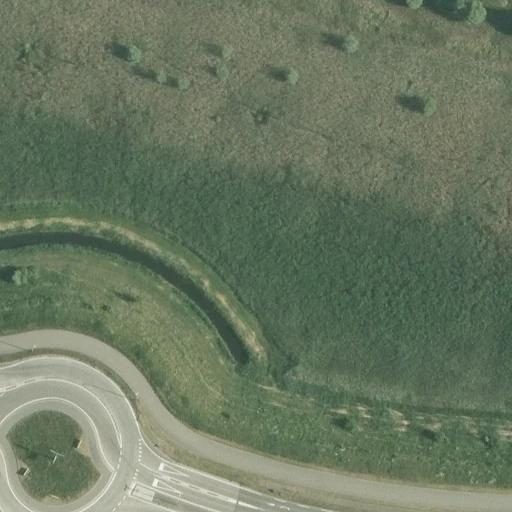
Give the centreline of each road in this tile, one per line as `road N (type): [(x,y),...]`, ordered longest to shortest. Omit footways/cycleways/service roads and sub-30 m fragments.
road 1 (unclassified): [(0,346),(44,339),(97,350),(127,371),(187,440),(285,474),(511,504)]
road 2 (primary): [(130,441),(116,403),(85,377),(45,368),(0,379)]
road 3 (primary): [(128,468),(97,413),(77,397),(37,390),(13,400)]
road 4 (secondary): [(265,511),(159,468),(130,441)]
road 5 (secondary): [(265,511),(212,503),(128,468)]
